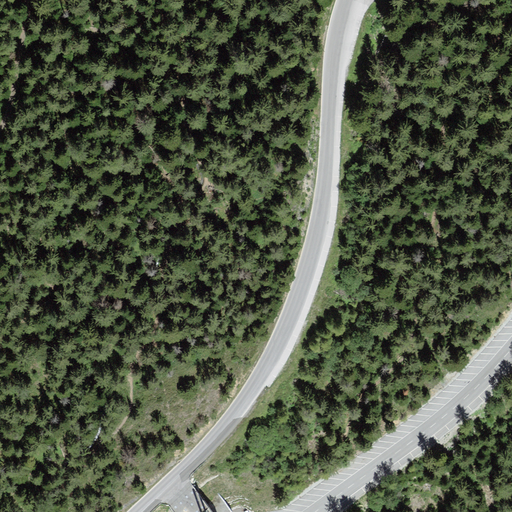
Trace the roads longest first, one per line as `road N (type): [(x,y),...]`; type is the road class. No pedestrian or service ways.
road 1 (tertiary): [(145,511),(212,453),(291,329),(322,218),(329,80),(344,0)]
road 2 (tertiary): [(511,345),(471,391),(319,511)]
road 3 (track): [(29,0),(17,79),(0,120)]
